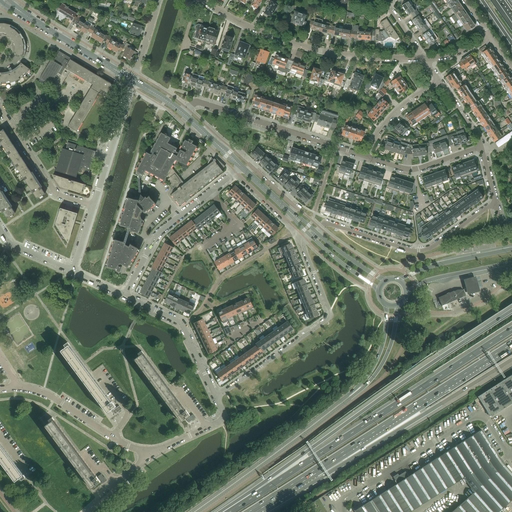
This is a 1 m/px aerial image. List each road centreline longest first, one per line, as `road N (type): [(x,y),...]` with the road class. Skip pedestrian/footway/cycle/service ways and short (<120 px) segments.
road 1 (motorway): [(511,310),(245,500)]
road 2 (motorway): [(511,331),(245,500)]
road 3 (tertiary): [(197,511),(368,382),(389,349),(397,305)]
road 4 (tertiary): [(386,304),(381,348),(363,380),(191,511)]
road 5 (residential): [(423,58),(320,50),(251,28),(200,0)]
road 6 (motorway): [(315,471),(511,345)]
road 7 (motorway): [(315,471),(511,359)]
road 8 (residential): [(310,236),(304,246),(328,319),(216,397)]
road 9 (residential): [(315,231),(328,221),(425,250),(494,201)]
road 10 (residential): [(364,155),(198,103),(183,113)]
road 11 (residential): [(124,294),(162,228),(234,171)]
road 12 (tertiary): [(132,80),(3,0)]
road 13 (residential): [(148,454),(52,397),(15,386)]
road 14 (residential): [(216,397),(179,321),(124,294)]
road 15 (residential): [(93,205),(54,193),(0,108)]
road 16 (residential): [(93,205),(132,80)]
road 17 (residential): [(481,147),(413,169),(364,155)]
